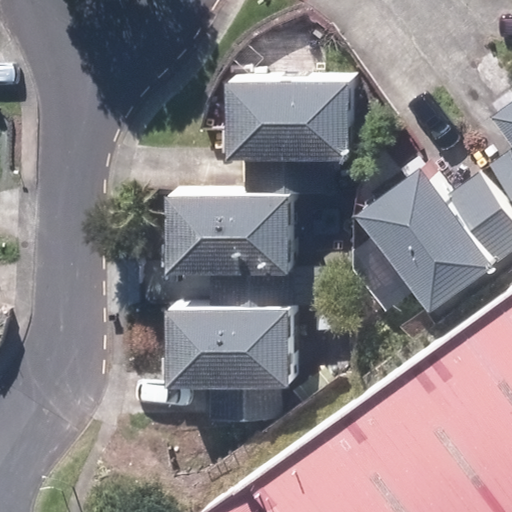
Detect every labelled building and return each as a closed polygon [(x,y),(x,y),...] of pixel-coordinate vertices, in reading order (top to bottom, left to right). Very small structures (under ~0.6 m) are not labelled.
[(236,63),(233,141),(360,146),(363,68),(236,63)] [(511,91),(501,99),(511,114),(511,91)] [(459,178),(436,146),(367,194),(443,301),(511,252),(511,195),(486,159),(459,178)] [(177,373),(217,374),(216,409),(286,411),(286,376),(301,376),(305,213),(297,213),(298,179),(182,176),(180,260),(218,261),(217,292),(179,291),(177,373)] [(511,511),(511,280),(271,454),(313,511),(511,511)]
